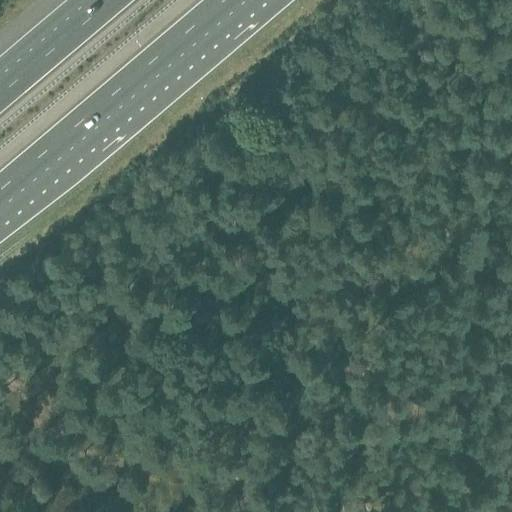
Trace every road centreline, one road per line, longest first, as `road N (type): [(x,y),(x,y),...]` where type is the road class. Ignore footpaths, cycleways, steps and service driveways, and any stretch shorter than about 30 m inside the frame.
road 1 (motorway): [(0,197),(232,0)]
road 2 (motorway): [(100,0),(0,84)]
